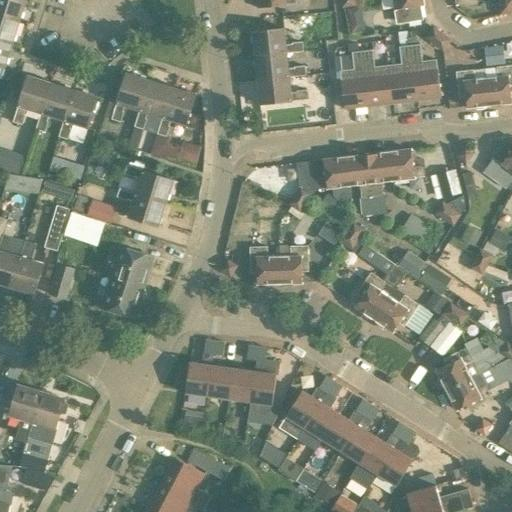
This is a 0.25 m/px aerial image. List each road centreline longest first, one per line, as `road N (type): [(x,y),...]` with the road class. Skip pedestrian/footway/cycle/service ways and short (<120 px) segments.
road 1 (residential): [(511,475),(288,337),(175,320)]
road 2 (residential): [(222,147),(414,125),(448,133),(511,126)]
road 3 (residential): [(175,320),(207,243),(222,147)]
road 4 (residential): [(138,388),(54,346),(0,332)]
road 5 (residential): [(222,147),(210,0)]
road 6 (residential): [(72,511),(138,388)]
